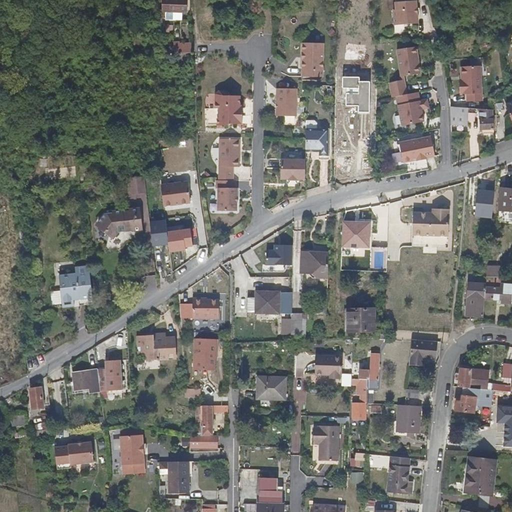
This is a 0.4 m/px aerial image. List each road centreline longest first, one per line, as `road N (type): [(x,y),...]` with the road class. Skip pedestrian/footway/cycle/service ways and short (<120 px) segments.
road 1 (residential): [(0,388),(66,356),(254,228)]
road 2 (residential): [(254,228),(257,46),(194,45)]
road 3 (residential): [(428,511),(453,352),(478,332),(511,334)]
road 4 (residential): [(254,228),(372,187),(447,172)]
